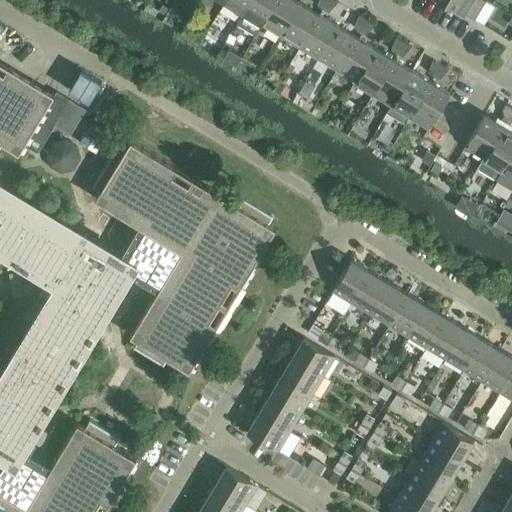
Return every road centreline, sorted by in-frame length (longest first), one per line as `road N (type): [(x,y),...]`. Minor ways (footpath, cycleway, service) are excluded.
road 1 (residential): [(511,327),(356,234),(333,233),(208,445)]
road 2 (residential): [(493,75),(374,5)]
road 3 (residential): [(314,511),(208,445)]
